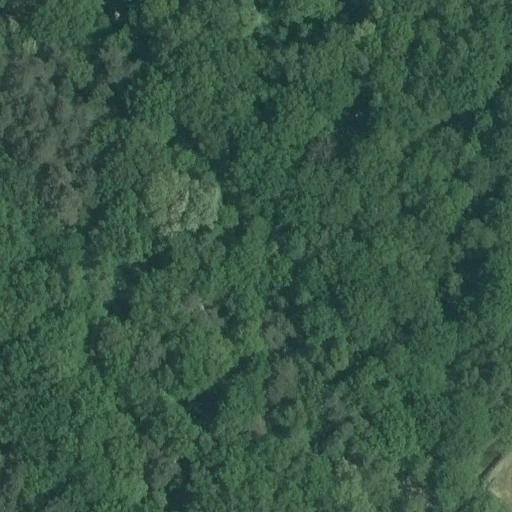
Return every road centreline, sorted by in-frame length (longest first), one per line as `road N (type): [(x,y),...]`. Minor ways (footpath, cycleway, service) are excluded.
road 1 (track): [(414,511),(205,156)]
road 2 (track): [(205,156),(78,321),(37,350)]
road 3 (track): [(205,156),(111,0)]
